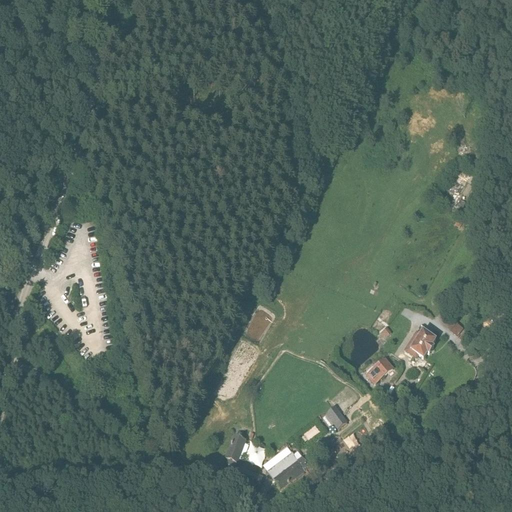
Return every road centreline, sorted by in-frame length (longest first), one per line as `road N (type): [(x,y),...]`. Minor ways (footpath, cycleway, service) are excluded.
road 1 (unclassified): [(0,410),(22,299),(81,138),(102,0)]
road 2 (track): [(170,480),(93,337)]
